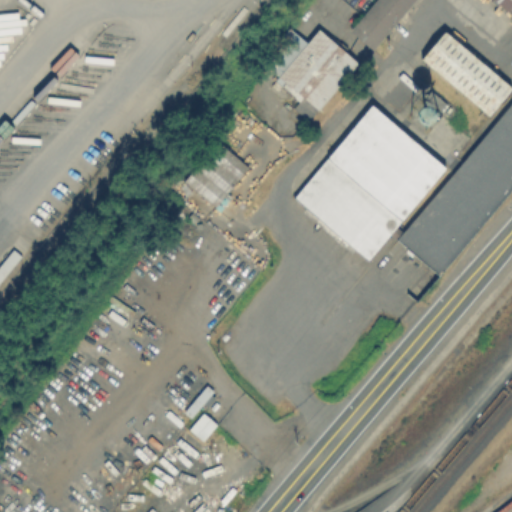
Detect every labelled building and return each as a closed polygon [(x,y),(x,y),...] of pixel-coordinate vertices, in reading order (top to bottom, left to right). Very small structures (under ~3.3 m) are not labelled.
[(511,0),(511,183),(433,278),(382,238),(353,272),(313,238),(315,235),(278,203),(364,101),(437,163),(396,213),(404,220),(503,103),(494,95),(479,113),(416,59),(442,28),(506,83),(501,89),(504,92),(511,82),(511,19),(508,24),(480,0),(511,0)] [(421,0),(375,52),(350,29),(376,0),(421,0)] [(364,64),(321,117),(271,75),(314,23),(364,64)] [(218,139),(248,166),(214,205),(183,178),(218,139)] [(189,417),(203,402),(206,406),(216,395),(205,385),(182,410),(189,417)] [(187,428),(201,440),(216,423),(202,411),(187,428)]
